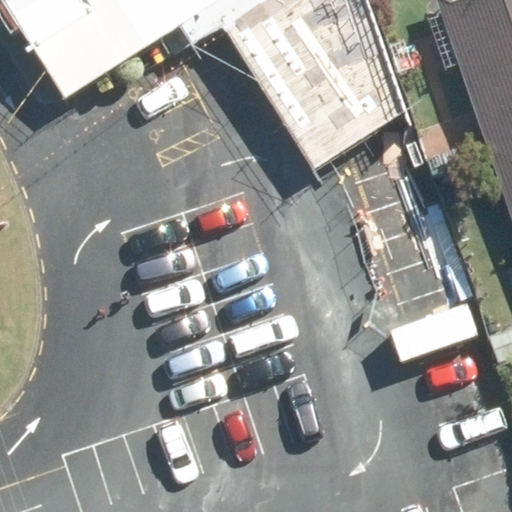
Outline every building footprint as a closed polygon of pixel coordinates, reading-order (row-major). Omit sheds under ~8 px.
[(3,0),(0,2),(0,3),(63,102),(171,33),(185,55),(224,31),(313,170),(399,116),(360,0),(3,0)] [(511,0),(431,0),(486,158),(511,148),(511,0)] [(403,42),(387,48),(398,78),(414,72),(403,42)] [(511,148),(486,158),(511,229),(511,148)] [(455,153),(427,163),(433,180),(462,171),(455,153)] [(511,330),(489,338),(498,364),(511,358),(511,330)]
